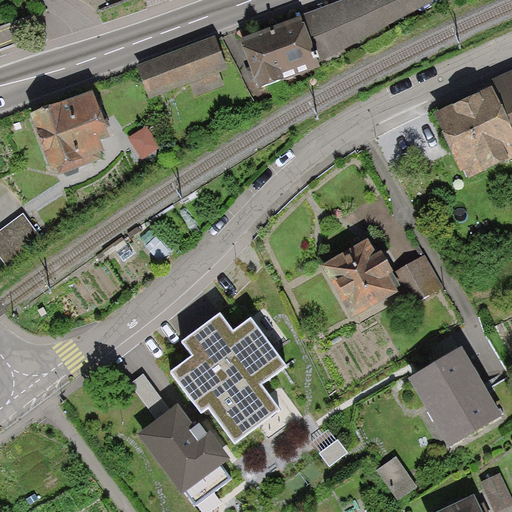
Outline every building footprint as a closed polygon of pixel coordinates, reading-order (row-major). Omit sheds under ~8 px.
[(359,0),(299,24),(315,64),(427,5),(425,0),(359,0)] [(299,24),(239,47),(255,88),(315,64),(299,24)] [(209,46),(137,72),(147,100),(219,74),(209,46)] [(511,71),(489,82),(493,91),(511,132),(511,71)] [(511,157),(511,132),(493,91),(437,118),(465,181),(511,157)] [(85,102),(29,121),(46,167),(101,147),(85,102)] [(143,166),(164,156),(153,132),(132,141),(143,166)] [(20,219),(0,233),(0,261),(5,269),(39,244),(20,219)] [(153,243),(146,249),(157,262),(164,255),(153,243)] [(364,249),(322,274),(349,320),(391,295),(364,249)] [(421,264),(395,277),(408,303),(434,290),(421,264)] [(220,320),(185,345),(196,359),(174,375),(201,411),(210,405),(236,440),(276,411),(258,386),(282,368),(252,326),(233,339),(220,320)] [(464,344),(405,378),(449,452),(507,419),(464,344)] [(173,416),(138,441),(176,494),(221,461),(206,441),(197,448),(173,416)] [(320,429),(306,439),(326,467),(341,457),(320,429)] [(397,458),(377,472),(396,500),(416,487),(397,458)] [(511,499),(501,474),(482,483),(494,511),(497,511),(511,505),(511,499)] [(479,511),(474,499),(446,511),(479,511)]
